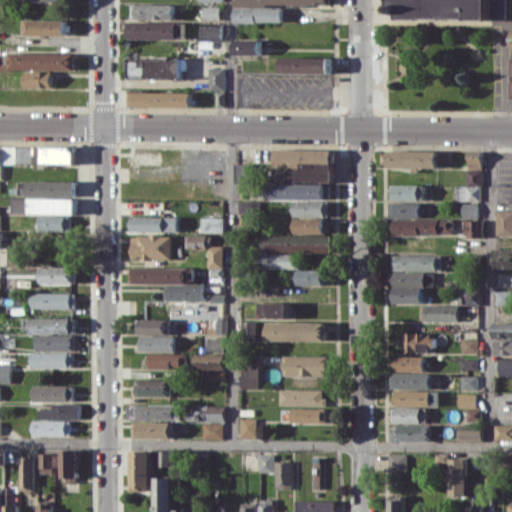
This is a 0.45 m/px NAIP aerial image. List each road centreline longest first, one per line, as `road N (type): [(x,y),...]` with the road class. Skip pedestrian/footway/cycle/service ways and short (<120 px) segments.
road 1 (tertiary): [(511,131),(0,126)]
road 2 (residential): [(359,0),(360,511)]
road 3 (residential): [(103,0),(104,511)]
